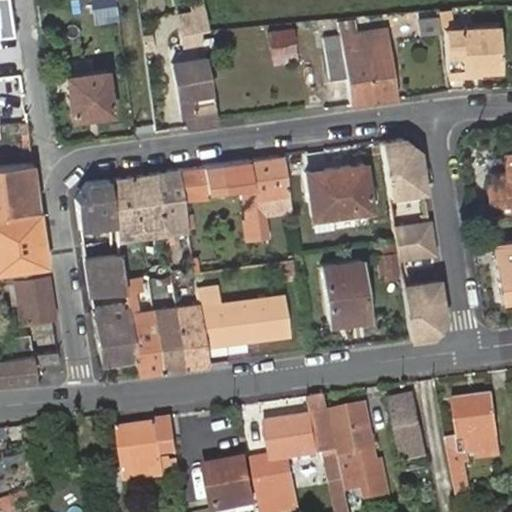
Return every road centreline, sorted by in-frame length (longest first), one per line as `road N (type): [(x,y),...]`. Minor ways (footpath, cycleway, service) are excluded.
road 1 (residential): [(81,397),(56,199),(76,159),(430,113)]
road 2 (residential): [(81,397),(465,350)]
road 3 (residential): [(465,350),(430,113)]
